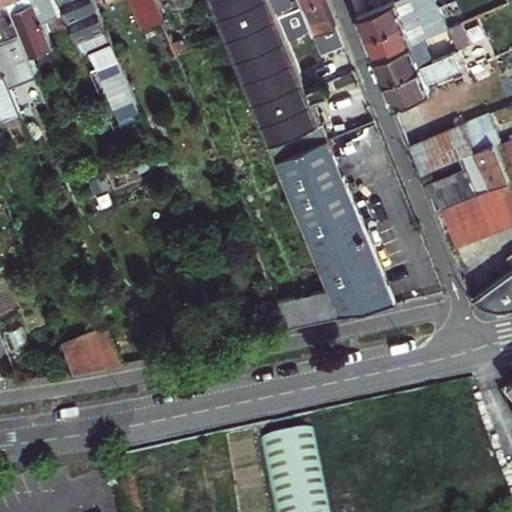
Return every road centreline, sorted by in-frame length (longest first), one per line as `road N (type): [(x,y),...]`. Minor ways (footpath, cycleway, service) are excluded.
road 1 (residential): [(476,347),(193,412),(0,442)]
road 2 (residential): [(476,347),(335,0)]
